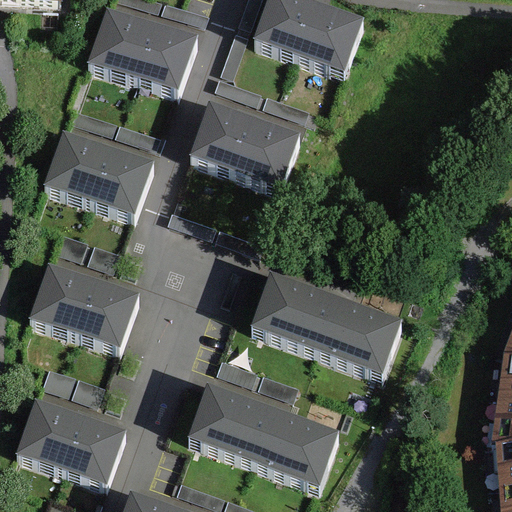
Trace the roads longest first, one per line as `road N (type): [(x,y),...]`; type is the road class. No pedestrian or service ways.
road 1 (residential): [(113,511),(186,268),(181,257),(147,244)]
road 2 (residential): [(340,511),(481,263)]
road 3 (residential): [(0,239),(8,88),(0,64)]
